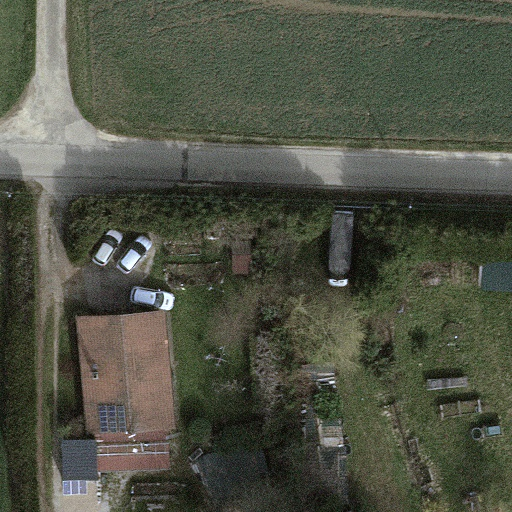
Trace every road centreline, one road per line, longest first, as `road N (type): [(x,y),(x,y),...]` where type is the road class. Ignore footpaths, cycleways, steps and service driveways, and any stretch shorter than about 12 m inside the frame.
road 1 (tertiary): [(511,181),(0,161)]
road 2 (track): [(46,0),(51,511)]
